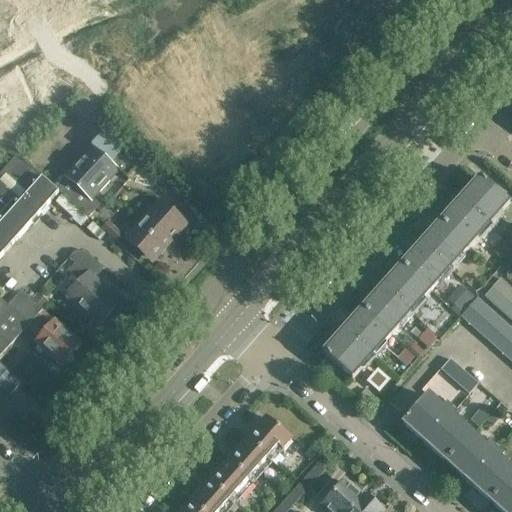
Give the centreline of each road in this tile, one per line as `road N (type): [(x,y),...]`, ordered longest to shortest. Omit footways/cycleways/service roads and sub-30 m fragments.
road 1 (unclassified): [(426,49),(227,279),(235,323)]
road 2 (tertiary): [(235,323),(459,74)]
road 3 (residential): [(480,129),(272,357)]
road 4 (tertiary): [(68,511),(235,323)]
road 5 (residential): [(272,357),(443,511)]
road 6 (residential): [(138,511),(272,357)]
